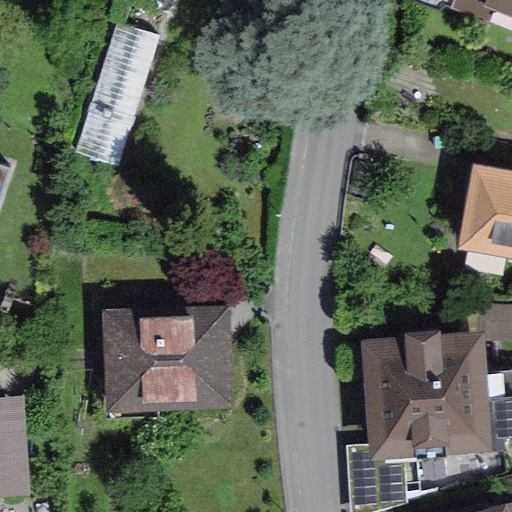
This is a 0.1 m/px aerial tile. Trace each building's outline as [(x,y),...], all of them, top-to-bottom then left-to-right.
[(159,34),(118,21),(75,150),(117,164),(159,34)] [(0,160),(0,191),(9,164),(0,160)] [(511,173),(478,168),(465,239),(511,246),(511,248),(511,257),(511,256),(511,173)] [(511,304),(484,304),(483,331),(511,332),(511,304)] [(102,378),(103,417),(159,415),(158,396),(222,394),(220,313),(114,316),(115,377),(102,378)] [(408,346),(376,348),(382,442),(389,442),(390,456),(404,455),(429,454),(428,438),(477,435),(478,446),(505,445),(504,432),(511,431),(511,366),(473,369),(472,341),(439,343),(437,327),(407,329),(408,346)] [(12,404),(0,404),(0,490),(16,490),(12,404)] [(389,442),(382,442),(358,444),(362,511),(368,511),(407,502),(404,455),(390,456),(389,442)]
